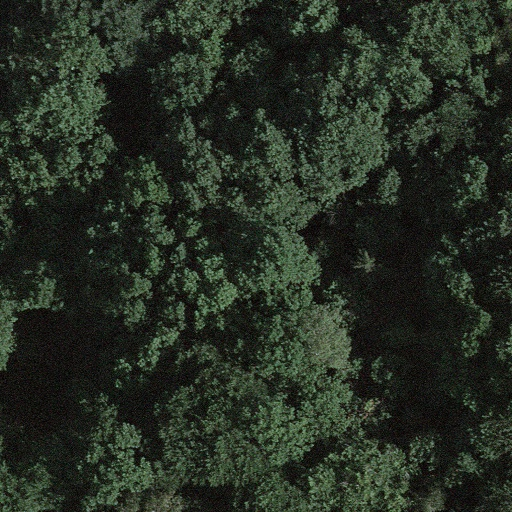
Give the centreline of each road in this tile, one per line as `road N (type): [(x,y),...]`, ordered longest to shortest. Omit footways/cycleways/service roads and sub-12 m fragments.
road 1 (track): [(54,511),(88,335),(121,73),(149,0)]
road 2 (track): [(511,82),(443,197),(280,511)]
